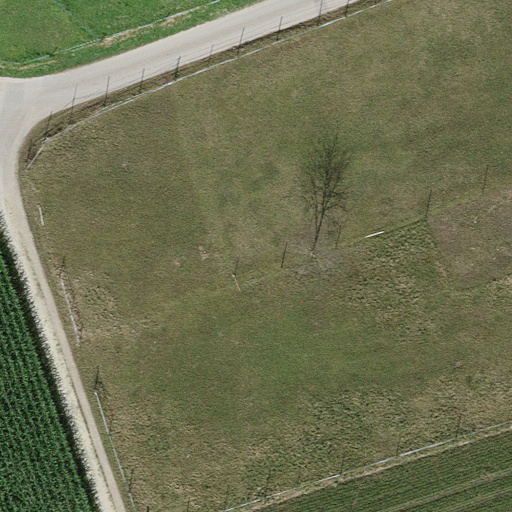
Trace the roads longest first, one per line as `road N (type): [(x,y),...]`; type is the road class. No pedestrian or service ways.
road 1 (track): [(0,125),(344,0)]
road 2 (track): [(0,182),(111,511)]
